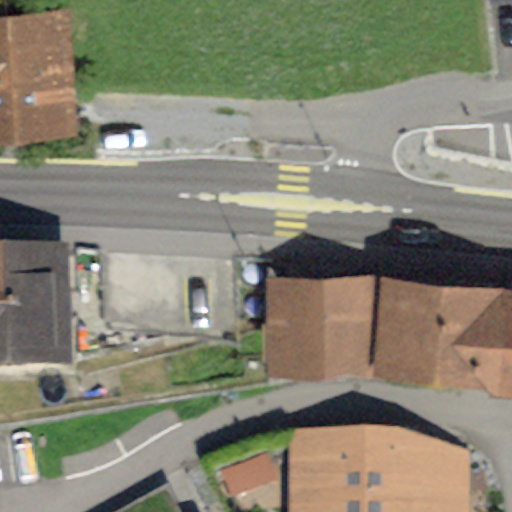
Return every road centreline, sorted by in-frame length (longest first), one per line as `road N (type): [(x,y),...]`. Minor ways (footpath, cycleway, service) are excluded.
road 1 (primary): [(352,207),(0,192)]
road 2 (residential): [(511,97),(390,114),(372,127),(352,207)]
road 3 (primary): [(511,225),(352,207)]
